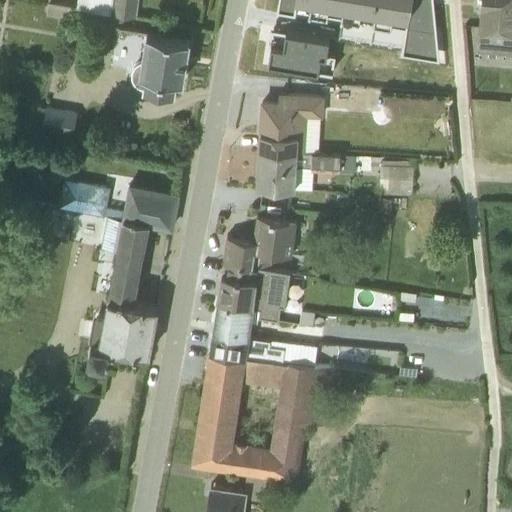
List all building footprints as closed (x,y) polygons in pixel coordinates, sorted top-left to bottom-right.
[(511,0),(480,0),(478,37),(511,40),(511,0)] [(144,72),(143,79),(174,84),(176,65),(179,65),(179,67),(184,68),(190,24),(186,23),(186,24),(146,19),(142,46),(136,49),(133,54),(132,62),(134,66),(139,70),(144,72)] [(351,75),(350,87),(363,88),(364,75),(351,75)] [(323,102),(324,81),(279,78),(278,85),(261,84),(258,134),(319,138),(320,102),(323,102)] [(32,91),(27,115),(73,123),(78,98),(47,91),(47,93),(32,91)] [(356,146),(358,146),(358,142),(356,142),(355,140),(258,134),(256,171),(312,174),(314,154),(354,158),(357,157),(357,152),(356,151),(356,146)] [(410,146),(382,145),(382,150),(381,151),(380,169),(378,170),(378,173),(380,173),(380,178),(412,180),(413,152),(409,152),(410,146)] [(107,191),(110,172),(64,162),(58,191),(59,192),(107,201),(101,232),(117,235),(108,281),(134,286),(150,209),(172,213),(173,213),(179,179),(178,179),(130,169),(129,170),(124,194),(107,191)] [(393,197),(393,183),(379,183),(379,196),(393,197)] [(227,220),(223,246),(224,247),(271,254),(275,238),(292,240),(297,206),(257,199),(254,224),(227,220)] [(279,304),(281,289),(285,290),(290,257),(224,247),(223,257),(221,257),(216,282),(218,282),(253,287),(253,290),(261,291),(259,301),(279,304)] [(149,339),(158,291),(134,286),(108,281),(104,300),(95,299),(90,323),(90,328),(88,341),(90,345),(105,348),(109,346),(111,334),(149,339)] [(250,313),(250,306),(258,307),(259,301),(261,291),(253,290),(253,287),(218,282),(214,309),(250,313)] [(300,307),(313,309),(315,297),(301,295),(300,307)] [(250,313),(214,309),(210,335),(289,346),(292,326),(249,320),(250,313)] [(315,349),(317,330),(292,326),(289,346),(315,349)] [(342,393),(330,391),(334,352),(315,349),(289,346),(210,335),(193,447),(247,456),(267,460),(298,464),(307,407),(340,412),(342,393)] [(212,469),(207,501),(223,504),(222,508),(242,510),(246,482),(264,484),(267,460),(247,456),(245,474),(212,469)]
